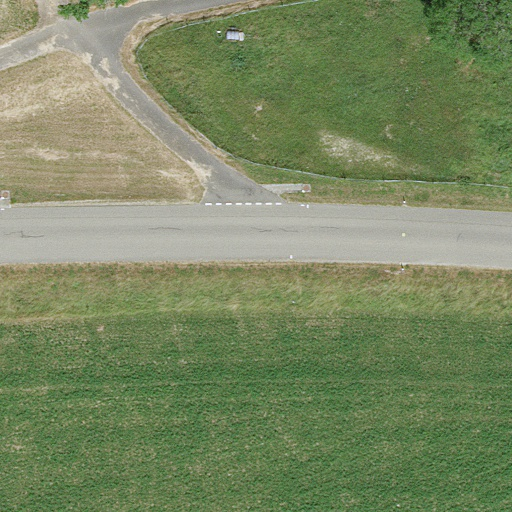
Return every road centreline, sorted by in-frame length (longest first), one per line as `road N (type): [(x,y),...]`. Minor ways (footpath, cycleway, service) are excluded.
road 1 (tertiary): [(511,242),(0,237)]
road 2 (track): [(271,234),(51,0)]
road 3 (unclassified): [(0,54),(188,0)]
